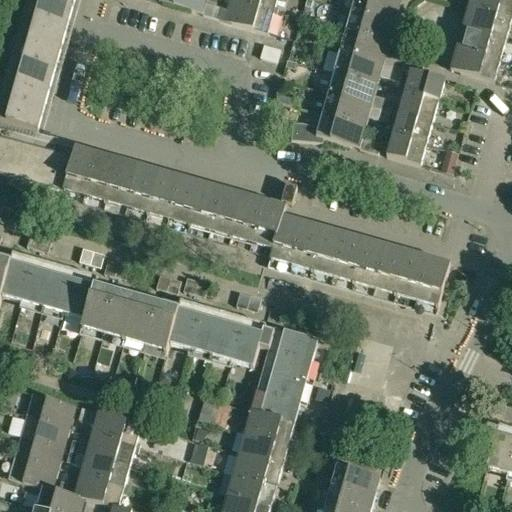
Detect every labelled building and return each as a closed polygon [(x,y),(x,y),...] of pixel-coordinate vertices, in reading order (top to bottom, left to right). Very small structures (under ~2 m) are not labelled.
[(68,30),(74,9),(42,0),(29,0),(25,17),(68,30)] [(42,0),(74,9),(76,0),(42,0)] [(161,0),(160,5),(193,14),(198,16),(202,17),(207,0),(161,0)] [(231,0),(231,2),(277,15),(278,11),(275,10),(277,0),(231,0)] [(355,0),(352,14),(395,26),(401,5),(383,0),(355,0)] [(511,0),(471,0),(470,7),(469,11),(511,22),(511,0)] [(311,10),(313,3),(307,1),(305,8),(306,9),(311,10)] [(225,23),(268,36),(272,20),(276,21),(277,15),(231,2),(225,23)] [(216,9),(206,6),(203,17),(213,20),(216,9)] [(222,10),(216,9),(213,20),(219,22),(222,10)] [(506,44),(511,27),(511,22),(469,11),(467,16),(463,32),(473,34),(506,44)] [(352,14),(347,30),(344,29),(343,33),(389,47),(395,26),(352,14)] [(62,50),(68,30),(25,17),(19,38),(62,50)] [(275,40),(286,41),(288,20),(277,19),(275,40)] [(345,39),(340,56),(383,68),(389,47),(343,33),(341,38),(345,39)] [(501,59),(506,44),(473,34),(467,54),(504,65),(506,61),(501,59)] [(56,71),(62,50),(19,38),(13,59),(56,71)] [(264,48),(260,62),(277,66),(281,53),(264,48)] [(494,86),(499,68),(503,69),(504,65),(467,54),(457,51),(451,73),(494,86)] [(383,67),(393,69),(396,58),(387,55),(383,67)] [(340,56),(335,72),(332,71),(331,75),(377,88),(383,68),(340,56)] [(402,72),(405,61),(396,58),(393,69),(402,72)] [(50,92),(56,71),(13,59),(7,80),(50,92)] [(414,63),(405,61),(402,72),(403,72),(403,73),(411,75),(414,63)] [(286,70),(295,72),(297,65),(287,63),(286,70)] [(424,66),(414,63),(411,75),(421,78),(424,66)] [(389,82),(393,69),(383,67),(380,79),(389,82)] [(399,85),(403,73),(403,72),(402,72),(393,69),(389,82),(399,85)] [(333,81),(328,97),(371,109),(377,88),(331,75),(330,80),(333,81)] [(405,96),(439,106),(442,107),(443,102),(440,101),(445,84),(421,78),(411,75),(405,96)] [(1,102),(44,114),(50,92),(7,80),(1,102)] [(405,96),(399,117),(433,126),(439,106),(405,96)] [(328,97),(322,117),(365,129),(371,109),(328,97)] [(380,112),(384,101),(374,98),(371,109),(380,112)] [(394,104),(384,101),(380,112),(391,115),(394,104)] [(42,119),(44,114),(1,102),(0,103),(0,125),(37,135),(38,136),(42,119)] [(273,121),(283,124),(286,109),(277,106),(273,121)] [(377,123),(380,112),(371,109),(368,120),(377,123)] [(388,126),(391,115),(380,112),(377,123),(388,126)] [(354,150),(359,152),(365,129),(322,117),(319,130),(305,127),(293,126),(292,144),(323,146),(323,141),(349,149),(354,150)] [(399,117),(393,138),(430,148),(432,144),(428,143),(433,126),(399,117)] [(32,150),(37,135),(0,125),(0,177),(44,190),(53,156),(32,150)] [(421,169),(425,152),(429,153),(430,148),(393,138),(387,159),(421,169)] [(359,152),(369,155),(372,143),(362,140),(359,152)] [(369,155),(379,158),(382,146),(372,143),(369,155)] [(76,152),(73,162),(74,162),(65,196),(75,199),(85,202),(98,158),(88,156),(76,152)] [(440,175),(453,178),(459,157),(446,154),(440,175)] [(74,162),(73,162),(53,156),(44,190),(65,196),(74,162)] [(85,202),(106,208),(118,164),(98,158),(85,202)] [(106,208),(127,214),(139,170),(118,164),(106,208)] [(127,214),(148,220),(160,176),(139,170),(127,214)] [(148,220),(168,225),(181,182),(160,176),(148,220)] [(168,225),(189,231),(202,188),(181,182),(168,225)] [(222,194),(202,188),(189,231),(210,237),(222,194)] [(290,208),(292,209),(297,191),(286,188),(281,205),(284,206),(290,208)] [(243,200),(222,194),(210,237),(231,243),(243,200)] [(265,206),(243,200),(231,243),(253,249),(265,206)] [(257,251),(273,255),(275,255),(284,222),(287,212),(270,207),(265,206),(253,249),(257,251)] [(271,265),(292,271),(304,227),(284,222),(275,255),(273,255),(271,265)] [(325,233),(304,227),(292,271),(313,277),(325,233)] [(346,239),(325,233),(313,277),(334,282),(346,239)] [(31,237),(28,247),(27,251),(38,254),(42,240),(31,237)] [(367,245),(346,239),(334,282),(354,288),(367,245)] [(52,243),(42,240),(38,254),(49,257),(52,243)] [(388,251),(367,245),(354,288),(375,294),(388,251)] [(408,257),(388,251),(375,294),(396,300),(408,257)] [(83,252),(79,265),(90,269),(94,255),(83,252)] [(105,258),(94,255),(90,269),(101,272),(105,258)] [(429,263),(408,257),(396,300),(417,306),(429,263)] [(0,308),(2,301),(85,324),(82,334),(168,358),(170,348),(225,363),(223,371),(231,373),(233,366),(254,371),(260,351),(269,354),(253,412),(252,414),(281,423),(282,420),(286,405),(300,409),(318,344),(275,332),(274,336),(268,334),(266,334),(267,329),(223,317),(182,306),(179,315),(95,291),(98,281),(14,258),(11,267),(0,264),(0,308)] [(444,290),(451,269),(429,263),(417,306),(438,312),(444,290)] [(119,267),(108,264),(104,277),(115,280),(119,267)] [(130,270),(119,267),(115,280),(126,283),(130,270)] [(160,279),(157,292),(168,295),(171,282),(160,279)] [(187,281),(186,286),(184,295),(195,298),(198,285),(187,281)] [(182,285),(171,282),(168,295),(179,298),(182,285)] [(209,288),(198,285),(195,298),(205,301),(209,288)] [(240,296),(236,310),(247,313),(251,299),(240,296)] [(262,302),(251,299),(247,313),(258,316),(262,302)] [(159,385),(170,388),(171,381),(170,376),(162,374),(159,385)] [(32,398),(27,419),(71,432),(76,411),(32,398)] [(202,423),(212,425),(216,409),(206,406),(202,423)] [(506,409),(495,406),(492,420),(503,423),(506,409)] [(511,410),(506,409),(503,423),(511,425),(511,410)] [(78,424),(86,426),(90,414),(82,412),(78,424)] [(98,417),(90,414),(86,426),(95,429),(98,417)] [(281,423),(252,414),(246,437),(289,449),(295,427),(281,423)] [(103,418),(99,417),(93,439),(139,452),(141,446),(138,445),(142,429),(103,418)] [(27,419),(21,440),(65,453),(71,432),(27,419)] [(511,434),(501,431),(500,434),(488,430),(484,448),(493,450),(487,473),(511,479),(511,434)] [(193,442),(202,445),(205,434),(196,431),(193,442)] [(246,437),(240,458),(283,470),(289,449),(246,437)] [(130,472),(135,455),(138,456),(139,452),(93,439),(87,460),(130,472)] [(21,440),(15,460),(59,473),(65,453),(21,440)] [(73,443),(70,454),(78,456),(81,445),(73,443)] [(77,457),(86,460),(90,448),(81,445),(78,456),(77,457)] [(74,467),(77,457),(78,456),(70,454),(67,465),(74,467)] [(86,460),(77,457),(74,467),(84,470),(86,460)] [(240,458),(234,479),(277,491),(283,470),(240,458)] [(9,482),(43,492),(53,494),(59,473),(15,460),(9,482)] [(124,492),(130,472),(87,460),(81,480),(124,492)] [(337,471),(331,493),(373,505),(380,483),(337,471)] [(181,486),(189,489),(191,479),(184,477),(181,486)] [(234,479),(228,500),(271,511),(277,491),(234,479)] [(106,509),(114,511),(115,511),(118,511),(124,492),(81,480),(76,500),(87,503),(96,506),(106,509)] [(62,484),(58,495),(66,497),(69,486),(62,484)] [(66,497),(75,500),(78,488),(69,486),(66,497)] [(164,505),(174,507),(178,493),(168,491),(164,505)] [(43,492),(37,511),(84,511),(87,503),(76,500),(75,500),(66,497),(58,495),(53,494),(43,492)] [(331,493),(325,511),(371,511),(373,505),(331,493)] [(228,500),(224,511),(270,511),(271,511),(228,500)] [(0,511),(3,511),(7,511),(9,506),(0,503),(0,511)] [(87,503),(84,511),(94,511),(96,506),(87,503)]
